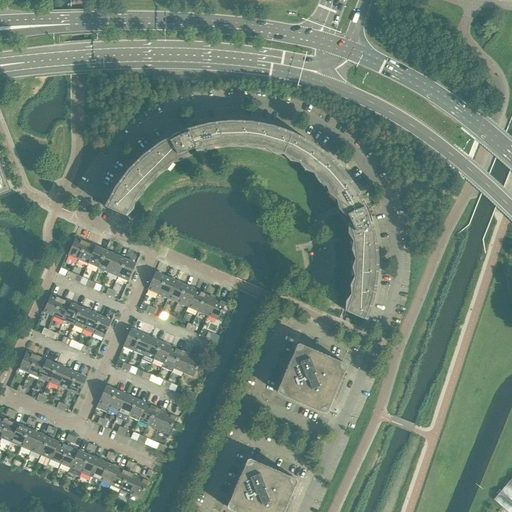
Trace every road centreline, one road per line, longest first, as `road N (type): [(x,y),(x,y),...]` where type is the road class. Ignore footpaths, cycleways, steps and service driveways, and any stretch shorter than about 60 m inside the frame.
road 1 (residential): [(302,511),(390,298),(389,215),(361,161),(305,116),(274,104),(213,100),(175,111),(126,141),(78,216)]
road 2 (primary): [(24,61),(161,54),(274,64),(322,78)]
road 3 (primary): [(317,41),(178,21),(71,21)]
road 4 (primary): [(322,78),(431,139),(511,208)]
road 5 (residential): [(203,511),(286,319)]
road 6 (primary): [(511,157),(432,95),(347,52)]
